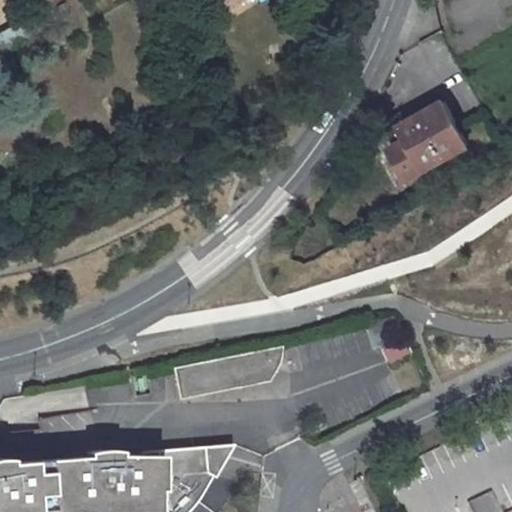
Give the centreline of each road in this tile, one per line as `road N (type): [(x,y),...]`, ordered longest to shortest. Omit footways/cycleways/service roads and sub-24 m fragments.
road 1 (tertiary): [(0,356),(80,334),(180,281),(238,235),(349,99),(392,0)]
road 2 (residential): [(511,375),(299,476),(292,511)]
